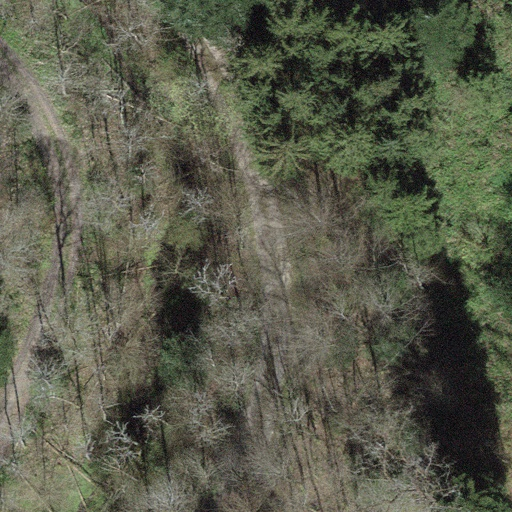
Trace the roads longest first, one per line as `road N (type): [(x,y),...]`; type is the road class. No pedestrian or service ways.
road 1 (track): [(222,511),(267,391),(278,291),(243,141),(177,0)]
road 2 (track): [(0,448),(30,384),(71,248),(58,133),(0,49)]
